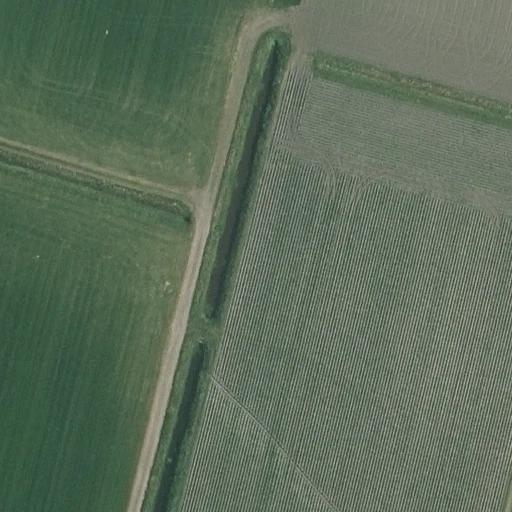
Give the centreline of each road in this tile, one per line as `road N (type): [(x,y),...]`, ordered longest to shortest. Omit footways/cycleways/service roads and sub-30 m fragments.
road 1 (track): [(132,511),(222,140)]
road 2 (track): [(0,145),(208,207)]
